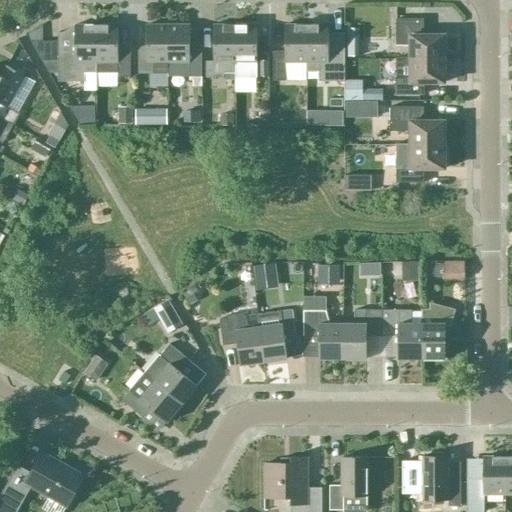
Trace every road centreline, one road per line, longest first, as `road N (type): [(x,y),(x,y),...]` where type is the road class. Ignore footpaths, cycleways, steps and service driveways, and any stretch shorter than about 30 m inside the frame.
road 1 (residential): [(487,0),(489,383)]
road 2 (residential): [(191,493),(247,412),(489,413)]
road 3 (residential): [(191,493),(0,385)]
